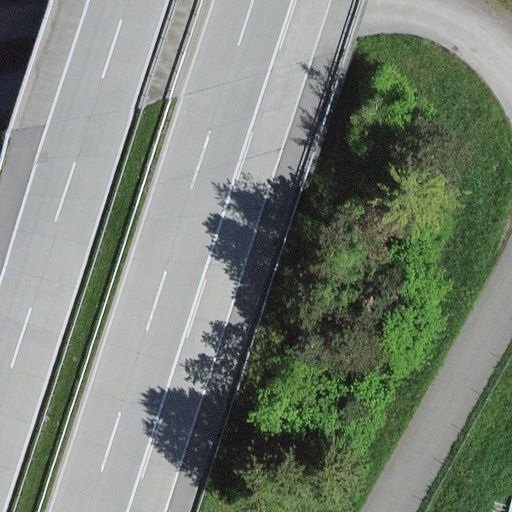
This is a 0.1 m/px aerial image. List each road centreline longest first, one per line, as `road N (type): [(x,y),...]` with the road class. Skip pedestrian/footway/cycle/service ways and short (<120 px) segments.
road 1 (motorway): [(87,511),(249,0)]
road 2 (motorway): [(134,0),(0,412)]
